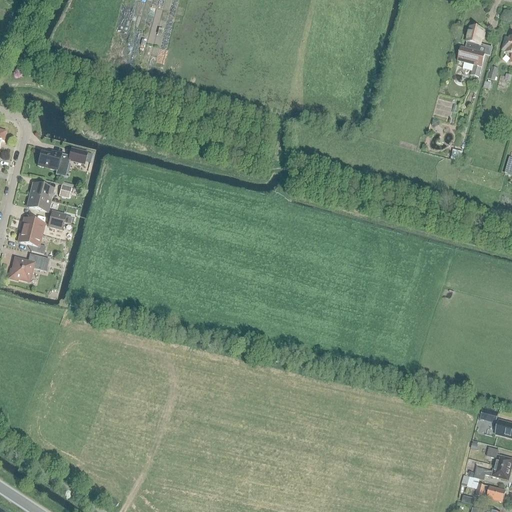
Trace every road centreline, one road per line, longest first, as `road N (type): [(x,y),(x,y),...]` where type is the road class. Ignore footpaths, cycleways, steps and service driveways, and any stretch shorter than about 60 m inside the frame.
road 1 (residential): [(0,238),(25,127),(0,111)]
road 2 (unclassified): [(102,511),(0,444)]
